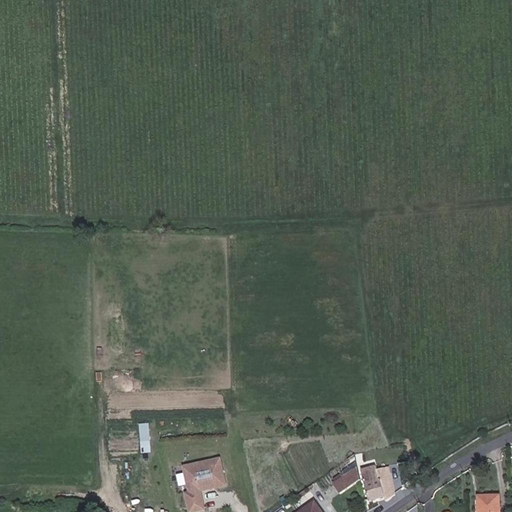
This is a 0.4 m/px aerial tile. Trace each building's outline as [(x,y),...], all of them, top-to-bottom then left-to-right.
[(152,422),(142,422),(142,452),(153,452),(152,422)] [(218,459),(181,467),(187,491),(182,492),(186,511),(193,511),(205,509),(201,488),(223,483),(218,459)] [(358,478),(355,463),(338,476),(329,483),(337,493),(358,478)] [(383,497),(385,502),(398,493),(397,479),(392,480),(389,467),(377,470),(376,467),(361,471),(368,502),(383,497)] [(329,483),(338,476),(335,470),(325,477),(329,483)] [(497,511),(498,495),(485,496),(485,511),(497,511)] [(485,511),(485,496),(478,496),(477,511),(485,511)] [(304,507),(305,511),(319,511),(312,501),(304,507)]
